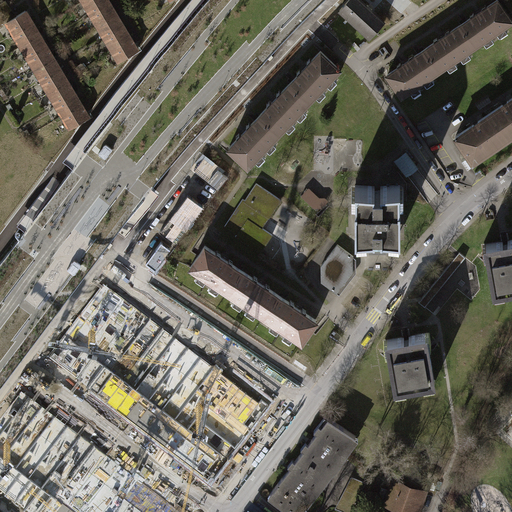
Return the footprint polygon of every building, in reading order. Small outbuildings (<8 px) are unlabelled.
[(79,0),(116,61),(136,49),(106,0),(79,0)] [(346,0),(338,10),(369,37),(382,21),(358,0),(346,0)] [(494,0),(385,74),(399,95),(510,20),(496,0),(494,0)] [(0,14),(4,22),(13,16),(3,1),(0,2),(0,14)] [(4,22),(67,128),(87,116),(23,10),(13,16),(4,22)] [(226,147),(245,165),(337,68),(318,48),(226,147)] [(511,96),(453,136),(470,161),(511,133),(511,96)] [(235,236),(261,253),(273,234),(248,218),(252,212),(262,219),(265,215),(269,218),(282,200),(256,183),(245,200),(243,199),(225,226),(237,234),(235,236)] [(353,196),(353,237),(399,237),(399,196),(401,196),(401,185),(350,185),(350,196),(353,196)] [(177,215),(176,214),(167,226),(178,235),(208,200),(197,191),(177,215)] [(511,239),(485,244),(493,291),(511,287),(511,239)] [(319,282),(335,293),(351,272),(351,255),(335,244),(319,264),(319,282)] [(188,267),(300,341),(314,319),(203,245),(188,267)] [(190,511),(258,406),(247,380),(90,281),(27,379),(29,378),(33,387),(40,384),(42,389),(46,390),(21,430),(44,445),(47,440),(43,431),(69,391),(80,394),(75,413),(100,429),(60,447),(57,445),(55,452),(49,454),(78,472),(68,488),(72,496),(67,511),(190,511)] [(386,340),(394,386),(432,379),(424,333),(386,340)] [(276,365),(281,355),(255,340),(250,349),(276,365)] [(287,511),(306,511),(358,437),(327,416),(269,500),(287,511)] [(352,476),(339,508),(348,511),(354,511),(366,482),(352,476)] [(381,503),(403,511),(408,511),(418,488),(391,477),(381,503)] [(496,511),(492,496),(474,502),(476,511),(496,511)]
